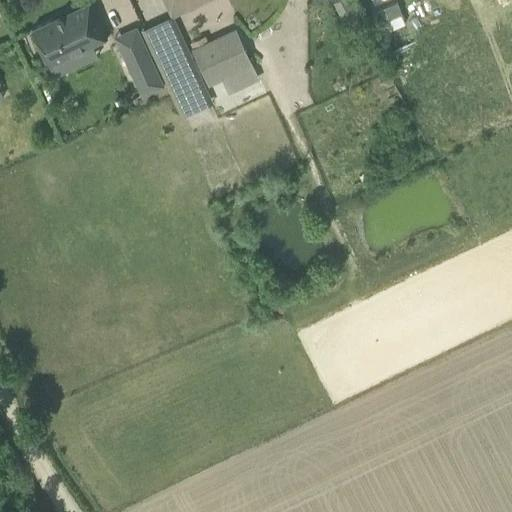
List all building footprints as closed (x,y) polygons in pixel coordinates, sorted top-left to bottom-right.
[(164,0),(172,17),(207,0),(164,0)] [(347,0),(333,0),(331,1),(349,37),(362,31),(347,0)] [(107,37),(90,1),(64,13),(65,15),(55,19),(54,18),(32,28),(49,64),(70,54),(75,65),(91,58),(86,47),(107,37)] [(204,41),(191,47),(208,85),(222,78),(252,64),(235,26),(204,41)] [(164,85),(146,48),(125,58),(142,95),(164,85)]
